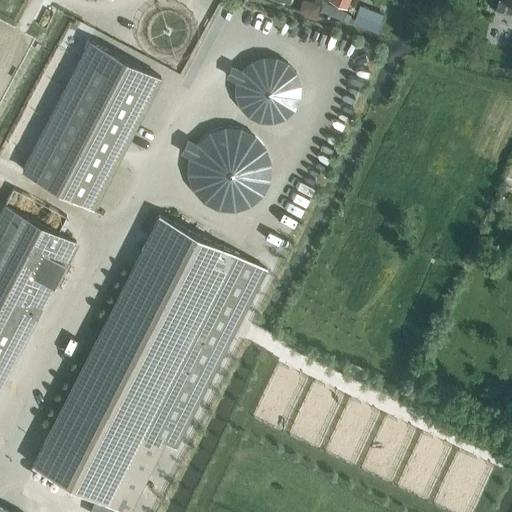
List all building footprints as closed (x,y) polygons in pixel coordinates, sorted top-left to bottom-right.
[(325,1),(321,10),(344,19),(347,13),(348,11),(325,1)] [(360,4),(353,22),(378,31),(384,14),(360,4)] [(95,207),(163,77),(92,39),(24,170),(95,207)] [(309,98),(292,41),(233,58),(249,115),(309,98)] [(276,166),(276,165),(275,160),(273,151),(269,143),(265,137),(259,132),(253,128),(245,125),(236,124),(229,124),(221,126),(215,128),(206,134),(200,140),(196,148),(193,155),(192,165),(193,172),(195,180),(198,188),(203,194),(210,200),(216,203),(224,206),(232,207),(239,207),(246,206),(253,203),(262,197),(267,191),(272,183),(275,175),(276,166)] [(7,201),(0,214),(0,386),(78,238),(7,201)] [(33,464),(128,511),(129,511),(166,441),(176,446),(267,268),(160,214),(33,464)] [(306,511),(314,498),(274,478),(257,511),(306,511)] [(97,497),(89,511),(120,511),(122,510),(97,497)] [(0,511),(20,511),(0,501),(0,511)]
